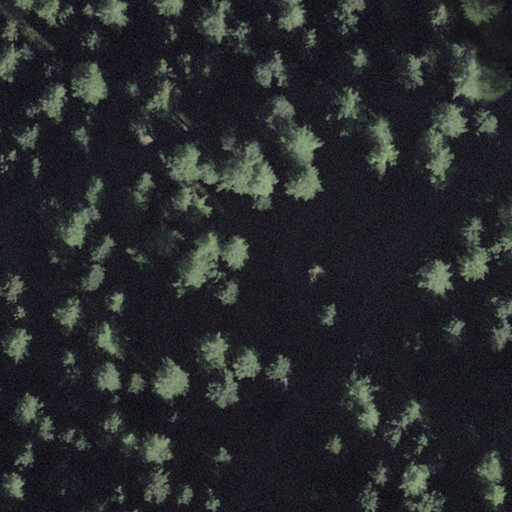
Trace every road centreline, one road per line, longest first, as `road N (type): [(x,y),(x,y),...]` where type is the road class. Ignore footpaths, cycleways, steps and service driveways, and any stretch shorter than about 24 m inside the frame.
road 1 (track): [(0,233),(70,184),(161,137),(323,97),(446,109),(511,105)]
road 2 (track): [(511,157),(459,186),(402,247),(235,511)]
